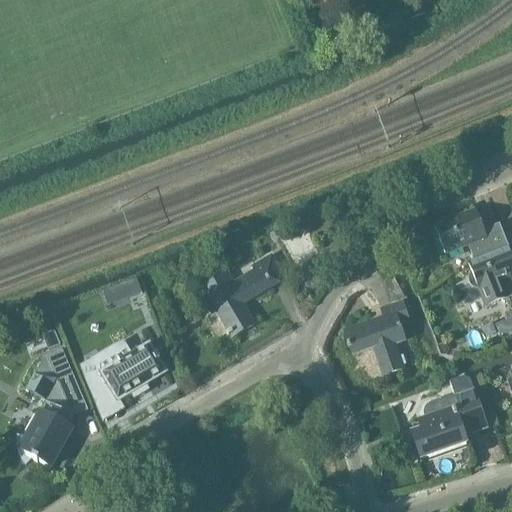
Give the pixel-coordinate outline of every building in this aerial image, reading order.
[(421,1),(404,7),(409,20),(426,14),(421,1)] [(12,65),(0,69),(0,132),(78,106),(59,50),(12,66),(12,65)] [(475,261),(508,248),(499,225),(483,231),(475,211),(435,227),(446,255),(469,245),(475,261)] [(475,261),(468,264),(471,271),(470,272),(469,274),(469,276),(468,278),(468,280),(469,282),(469,284),(470,285),(472,287),(473,288),(475,289),(476,290),(478,291),(479,291),(486,307),(502,301),(509,298),(511,296),(511,256),(508,247),(508,248),(475,261)] [(241,306),(284,280),(270,257),(255,266),(257,270),(232,285),(226,275),(202,289),(209,300),(204,302),(212,314),(217,311),(230,333),(226,335),(228,338),(231,336),(233,338),(253,326),(241,306)] [(123,285),(129,299),(141,294),(136,280),(123,285)] [(408,319),(403,304),(382,311),(385,319),(345,332),(349,344),(348,345),(349,348),(350,348),(353,355),(374,348),(383,376),(401,370),(401,368),(405,366),(402,357),(398,359),(393,345),(405,341),(398,322),(408,319)] [(54,332),(43,337),(49,351),(60,346),(54,332)] [(117,402),(119,401),(128,396),(129,397),(148,385),(148,384),(166,374),(158,362),(160,361),(157,357),(156,358),(149,346),(123,362),(122,360),(118,362),(119,364),(103,374),(94,360),(81,368),(94,402),(111,392),(117,402)] [(18,437),(18,438),(17,441),(17,445),(17,447),(18,449),(19,453),(20,457),(22,460),(24,464),(26,467),(32,461),(37,464),(38,462),(51,469),(71,432),(68,430),(69,416),(71,411),(70,412),(58,385),(74,378),(62,352),(44,360),(26,392),(46,403),(40,414),(41,415),(40,417),(40,418),(28,438),(18,437)] [(425,418),(426,421),(418,424),(421,433),(411,436),(420,462),(466,445),(460,426),(467,424),(470,434),(486,429),(470,381),(463,379),(450,383),(454,397),(431,404),(428,407),(426,410),(425,414),(425,418)]
